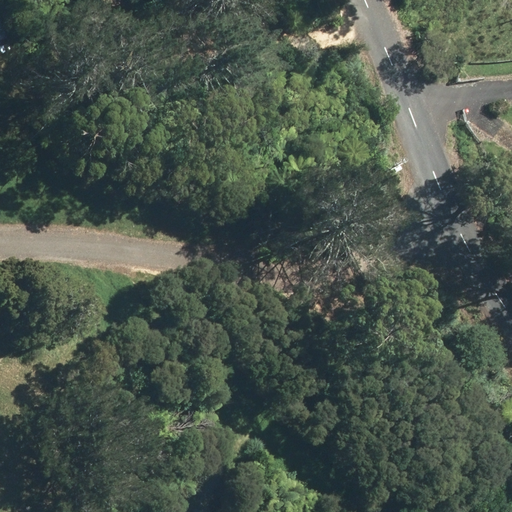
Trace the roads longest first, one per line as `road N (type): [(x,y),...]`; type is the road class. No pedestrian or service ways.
road 1 (track): [(441,205),(258,261),(0,244)]
road 2 (unclassified): [(511,293),(441,205),(371,0)]
